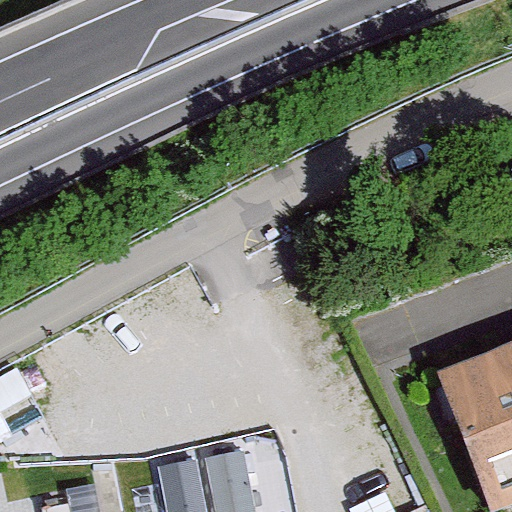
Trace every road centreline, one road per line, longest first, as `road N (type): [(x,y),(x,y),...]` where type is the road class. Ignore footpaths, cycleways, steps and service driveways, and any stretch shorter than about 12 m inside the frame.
road 1 (residential): [(0,338),(278,192),(511,85)]
road 2 (motorway): [(0,168),(371,0)]
road 3 (motorway): [(190,0),(0,100)]
